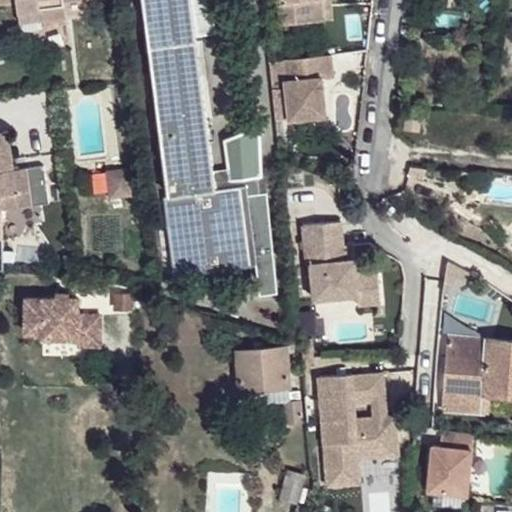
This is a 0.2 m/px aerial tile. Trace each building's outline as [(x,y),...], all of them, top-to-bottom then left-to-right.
[(43,17),(69,14),(69,11),(67,0),(0,0),(1,1),(16,0),(19,0),(21,10),(42,8),(43,17)] [(192,0),(146,0),(171,195),(216,190),(215,182),(214,171),(197,36),(192,0)] [(192,0),(197,36),(216,34),(212,0),(192,0)] [(282,0),(285,22),(327,17),(325,0),(282,0)] [(325,0),(327,17),(335,16),(332,0),(325,0)] [(21,10),(23,20),(43,17),(42,8),(21,10)] [(336,54),(287,57),(292,117),(327,113),(326,86),(321,86),(321,75),(325,74),(336,74),(336,54)] [(421,117),(406,115),(404,130),(420,131),(421,117)] [(171,196),(166,196),(176,275),(256,265),(260,296),(278,293),(268,193),(260,194),(258,177),(263,177),(261,123),(225,140),(228,169),(230,180),(215,182),(216,190),(171,195),(171,196)] [(17,208),(33,206),(29,169),(12,171),(8,132),(0,133),(0,196),(15,195),(17,208)] [(134,167),(107,171),(111,199),(138,194),(134,167)] [(214,171),(215,182),(230,180),(228,169),(214,171)] [(258,177),(260,194),(268,193),(266,176),(263,177),(258,177)] [(0,196),(0,209),(17,208),(15,195),(0,196)] [(343,225),(305,229),(309,269),(313,269),(318,303),(360,300),(360,308),(383,306),(380,273),(358,275),(357,263),(349,263),(339,264),(338,250),(345,249),(343,225)] [(345,249),(338,250),(339,264),(349,263),(348,249),(345,249)] [(55,295),(25,295),(25,330),(42,330),(42,335),(76,336),(76,342),(99,342),(99,312),(78,312),(78,296),(68,296),(68,290),(55,290),(55,295)] [(115,295),(115,308),(130,309),(130,295),(115,295)] [(487,353),(488,339),(449,335),(447,351),(487,353)] [(310,336),(300,336),(300,355),(310,355),(310,336)] [(511,395),(511,341),(488,339),(487,353),(483,394),(489,393),(511,395)] [(284,344),(238,348),(241,387),(245,387),(245,401),(284,397),(283,384),(287,384),(284,344)] [(443,390),(483,394),(487,353),(447,351),(443,390)] [(350,371),(316,374),(326,483),(359,480),(357,455),(397,452),(393,413),(385,413),(372,414),(354,416),(347,417),(345,401),(352,400),(371,398),(383,397),(381,370),(350,373),(350,371)] [(483,394),(443,390),(443,404),(488,408),(489,393),(483,394)] [(385,413),(383,397),(371,398),(372,414),(385,413)] [(286,419),(300,418),(298,398),(289,399),(284,399),(286,419)] [(352,400),(345,401),(347,417),(354,416),(352,400)] [(475,434),(442,430),(441,445),(435,444),(430,489),(469,493),(475,434)] [(303,472),(287,468),(280,495),(296,499),(303,472)]
